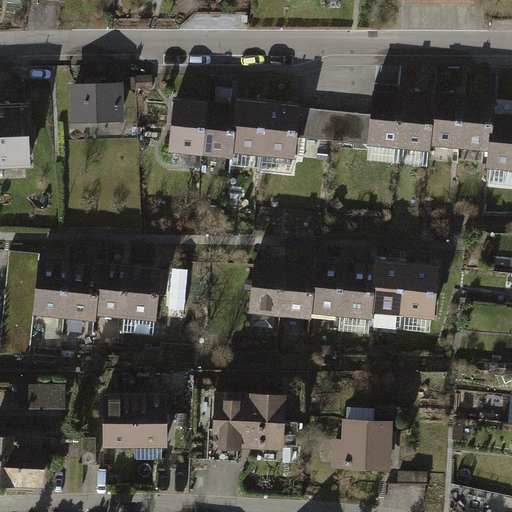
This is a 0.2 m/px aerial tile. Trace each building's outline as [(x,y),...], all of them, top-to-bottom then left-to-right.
[(138,76),(138,89),(153,89),(152,75),(138,76)] [(123,84),(71,85),(72,122),(124,121),(123,84)] [(465,96),(436,93),(435,100),(431,145),(461,148),(465,96)] [(406,97),(376,94),(374,115),(371,145),(400,148),(406,97)] [(496,99),(465,96),(461,148),(491,151),(495,116),(496,99)] [(435,100),(406,97),(400,148),(430,151),(431,145),(435,100)] [(206,103),(176,99),(170,151),(200,154),(206,103)] [(0,100),(0,166),(28,166),(27,100),(0,100)] [(267,103),(238,100),(237,106),(232,152),(262,155),(267,103)] [(237,106),(206,103),(200,154),(232,158),(232,152),(237,106)] [(298,106),(267,103),(262,155),(293,158),(295,137),(298,106)] [(374,115),(298,106),(295,137),(371,145),(374,115)] [(511,117),(495,116),(491,151),(490,168),(511,170),(511,117)] [(138,126),(123,127),(123,140),(138,140),(138,126)] [(37,315),(44,261),(44,257),(13,254),(2,356),(32,360),(37,315)] [(372,313),(401,316),(407,263),(378,259),(377,267),(372,313)] [(312,314),(342,317),(348,264),(318,260),(317,267),(312,314)] [(37,315),(68,319),(74,265),(44,261),(37,315)] [(253,314),(282,318),(288,264),(259,261),(253,314)] [(98,317),(129,320),(135,267),(104,263),(104,268),(98,317)] [(401,316),(430,320),(436,266),(407,263),(401,316)] [(282,318),(311,321),(312,314),(317,267),(288,264),(282,318)] [(342,317),(371,321),(372,313),(377,267),(348,264),(342,317)] [(68,319),(98,322),(98,317),(104,268),(74,265),(68,319)] [(127,336),(157,340),(165,270),(135,267),(129,320),(127,336)] [(336,348),(315,349),(315,360),(336,359),(336,348)] [(188,376),(174,375),(173,387),(187,387),(188,376)] [(69,387),(15,387),(15,412),(69,412),(69,387)] [(195,390),(177,391),(177,402),(196,402),(195,390)] [(105,392),(104,449),(138,449),(139,393),(105,392)] [(139,393),(138,449),(170,449),(171,393),(139,393)] [(193,438),(192,461),(245,463),(245,452),(296,453),(297,395),(203,393),(202,438),(193,438)] [(337,438),(335,469),(400,474),(403,423),(379,422),(380,410),(350,408),(348,439),(337,438)] [(0,436),(0,488),(10,489),(50,492),(54,439),(0,436)] [(102,441),(87,441),(86,468),(101,468),(102,441)]
